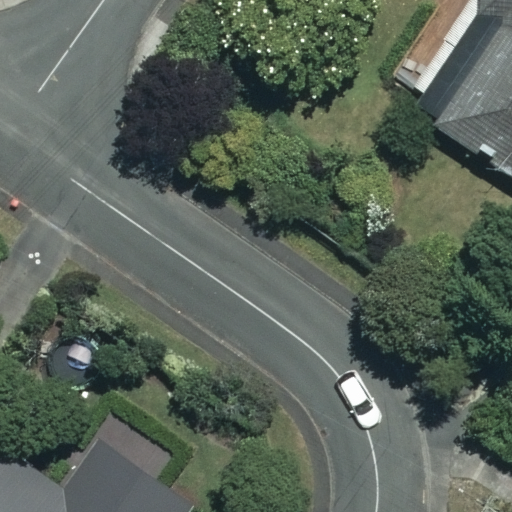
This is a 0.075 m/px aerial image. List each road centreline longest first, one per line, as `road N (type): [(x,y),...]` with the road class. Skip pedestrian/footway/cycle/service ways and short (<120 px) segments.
road 1 (residential): [(377,511),(375,462),(360,407),(336,370),(296,333),(9,132)]
road 2 (residential): [(101,0),(9,132)]
